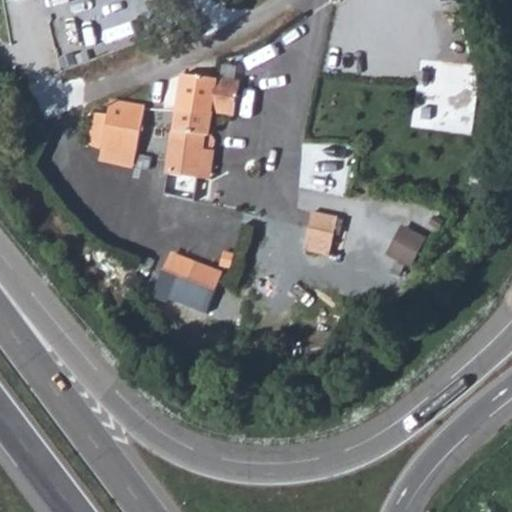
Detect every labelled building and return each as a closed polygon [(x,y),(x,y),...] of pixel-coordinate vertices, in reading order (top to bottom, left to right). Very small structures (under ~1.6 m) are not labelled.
[(38,0),(12,5),(18,31),(46,26),(40,0),(38,0)] [(107,40),(133,34),(126,6),(101,12),(107,40)] [(67,44),(62,55),(78,61),(84,51),(67,44)] [(181,75),(175,109),(211,114),(218,80),(181,75)] [(218,80),(211,114),(232,118),(238,84),(218,80)] [(105,117),(103,126),(139,134),(145,112),(108,105),(105,117)] [(175,109),(168,154),(201,160),(203,149),(212,150),(214,138),(206,135),(211,114),(175,109)] [(85,112),(81,114),(76,130),(88,134),(87,139),(92,146),(118,153),(116,160),(130,164),(133,152),(136,150),(139,134),(103,126),(105,117),(85,112)] [(201,160),(168,154),(165,174),(197,180),(201,160)] [(215,196),(243,202),(250,171),(222,165),(215,196)] [(377,197),(369,225),(397,233),(404,205),(377,197)] [(314,211),(305,250),(331,256),(340,217),(314,211)] [(403,225),(387,255),(412,268),(428,238),(403,225)] [(196,261),(188,279),(217,291),(224,272),(196,261)]
